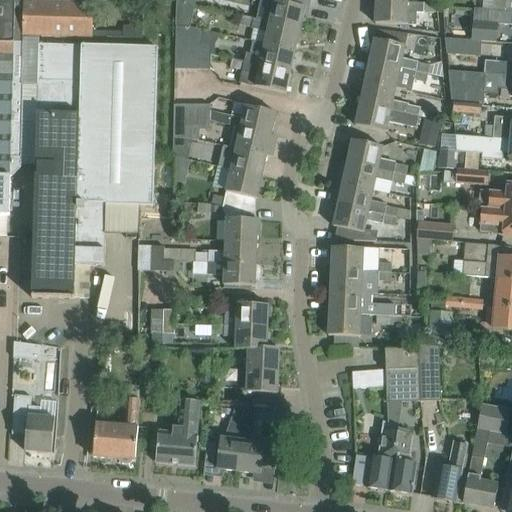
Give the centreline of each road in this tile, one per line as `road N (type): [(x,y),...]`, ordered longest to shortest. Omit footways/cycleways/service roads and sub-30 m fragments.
road 1 (residential): [(316,511),(323,460),(300,318),(300,221),(290,211),(287,183),(296,136),(325,123),(352,0)]
road 2 (residential): [(252,511),(70,487)]
road 3 (unknown): [(0,350),(15,179)]
